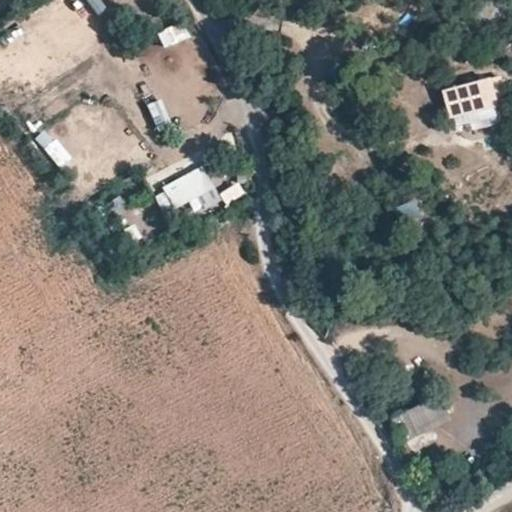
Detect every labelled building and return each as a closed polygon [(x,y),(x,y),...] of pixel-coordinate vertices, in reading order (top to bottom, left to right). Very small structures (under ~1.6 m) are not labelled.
[(182,22),(157,35),(165,49),(190,36),(182,22)] [(453,120),(499,107),(491,80),(447,91),(453,120)] [(145,107),(157,133),(172,127),(160,100),(145,107)] [(64,171),(74,157),(42,132),(32,146),(64,171)] [(152,191),(164,221),(221,197),(208,168),(152,191)] [(405,443),(452,419),(440,396),(394,420),(405,443)]
